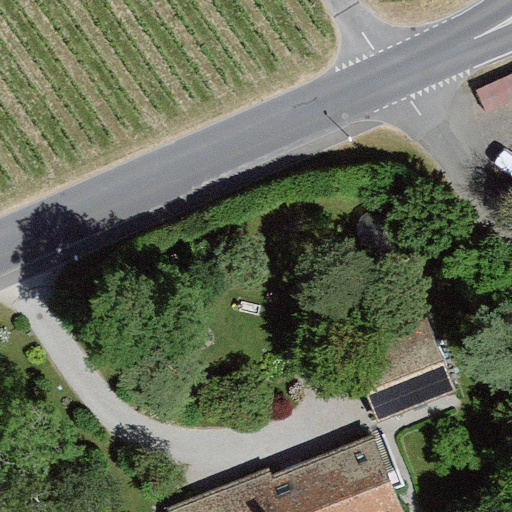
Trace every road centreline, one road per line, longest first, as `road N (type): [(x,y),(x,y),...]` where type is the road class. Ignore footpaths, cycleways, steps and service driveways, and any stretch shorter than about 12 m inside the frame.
road 1 (tertiary): [(511,16),(0,243)]
road 2 (unknown): [(32,228),(75,324),(137,405),(205,434),(244,436),(286,429),(340,401)]
road 3 (track): [(511,227),(399,65)]
